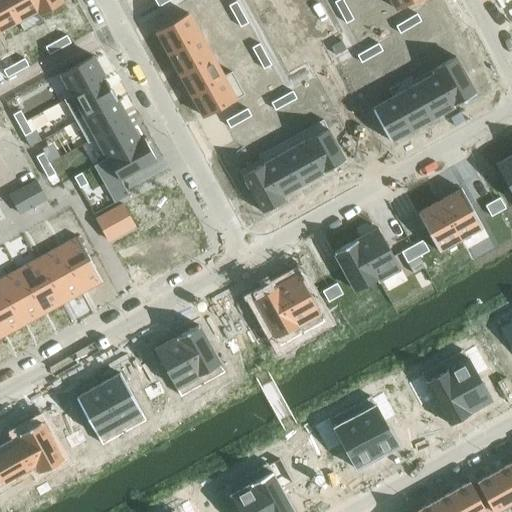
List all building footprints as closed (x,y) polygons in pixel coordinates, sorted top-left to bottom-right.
[(5,0),(0,0),(0,30),(17,21),(5,0)] [(32,0),(5,0),(17,21),(36,11),(37,10),(39,14),(40,13),(32,0)] [(61,0),(32,0),(40,13),(62,1),(61,0)] [(343,0),(337,0),(333,2),(339,13),(348,8),(343,0)] [(392,0),(398,10),(415,0),(392,0)] [(237,1),(228,6),(234,16),(242,11),(237,1)] [(348,8),(339,13),(345,23),(354,19),(348,8)] [(242,11),(234,16),(239,27),(248,22),(242,11)] [(188,13),(156,31),(168,53),(200,35),(188,13)] [(417,15),(406,20),(411,29),(422,23),(417,15)] [(406,20),(396,26),(401,35),(411,29),(406,20)] [(66,35),(55,41),(60,48),(70,42),(66,35)] [(200,35),(168,53),(180,74),(211,56),(200,35)] [(55,41),(45,47),(49,54),(60,48),(55,41)] [(378,43),(367,49),(372,58),(383,52),(378,43)] [(259,44),(250,48),(256,59),(265,54),(259,44)] [(367,49),(357,55),(362,64),(372,58),(367,49)] [(265,54),(256,59),(262,69),(270,65),(265,54)] [(92,55),(60,73),(72,94),(104,76),(92,55)] [(455,55),(433,68),(436,73),(451,101),(453,105),(476,93),(455,55)] [(211,56),(180,74),(191,95),(223,77),(211,56)] [(24,58),(14,64),(18,71),(28,66),(24,58)] [(14,64),(3,70),(7,78),(18,71),(14,64)] [(436,73),(415,85),(430,112),(432,117),(453,105),(451,101),(436,73)] [(72,94),(63,99),(76,122),(117,100),(104,76),(72,94)] [(223,77),(191,95),(204,117),(235,100),(223,77)] [(415,85),(394,96),(409,124),(411,129),(432,117),(430,112),(415,85)] [(291,90),(281,96),(285,104),(296,99),(291,90)] [(281,96),(270,101),(275,110),(285,104),(281,96)] [(394,96),(371,109),(389,141),(411,129),(409,124),(394,96)] [(117,100),(76,122),(88,143),(96,138),(128,120),(117,100)] [(245,107),(235,113),(240,122),(250,116),(245,107)] [(20,110),(12,114),(18,124),(26,120),(20,110)] [(235,113),(224,119),(229,128),(240,122),(235,113)] [(26,120),(18,124),(24,136),(32,131),(26,120)] [(128,120),(96,138),(107,157),(139,139),(128,120)] [(328,126),(305,139),(307,144),(323,172),(346,159),(331,131),(328,126)] [(139,139),(107,157),(119,180),(137,170),(156,160),(143,137),(139,139)] [(305,139),(284,150),(286,155),(302,183),(323,172),(307,144),(305,139)] [(284,150),(263,162),(265,167),(281,195),(302,183),(286,155),(284,150)] [(43,152),(36,156),(42,168),(50,164),(43,152)] [(511,160),(499,168),(511,191),(511,160)] [(263,162),(240,174),(243,179),(261,211),(283,199),(281,195),(265,167),(263,162)] [(50,164),(42,168),(47,178),(55,173),(50,164)] [(81,172),(74,177),(80,187),(87,183),(81,172)] [(36,181),(9,196),(19,213),(46,198),(36,181)] [(461,188),(439,200),(460,239),(482,227),(461,188)] [(501,198),(493,202),(499,213),(507,208),(501,198)] [(439,200),(417,212),(438,251),(460,239),(439,200)] [(493,202),(484,207),(490,218),(499,213),(493,202)] [(123,204),(96,219),(107,240),(134,225),(123,204)] [(377,228),(356,240),(377,279),(398,267),(377,228)] [(77,236),(56,247),(69,270),(90,258),(77,236)] [(356,240),(335,252),(356,290),(377,279),(356,240)] [(420,241),(412,246),(418,256),(426,252),(420,241)] [(412,246),(403,251),(409,261),(417,257),(418,256),(412,246)] [(56,247),(36,258),(49,281),(69,270),(56,247)] [(409,261),(407,262),(413,273),(423,267),(417,257),(409,261)] [(36,258),(16,270),(29,292),(49,281),(36,258)] [(90,258),(69,270),(81,292),(102,281),(90,258)] [(16,270),(0,278),(0,286),(9,303),(29,292),(16,270)] [(69,270),(49,281),(61,303),(81,292),(69,270)] [(298,274),(276,286),(302,333),(324,321),(298,274)] [(49,281),(29,292),(41,314),(61,303),(49,281)] [(337,281),(329,286),(334,296),(343,292),(337,281)] [(0,286),(0,307),(9,303),(0,286)] [(276,286),(254,298),(280,345),(302,333),(276,286)] [(329,286),(320,291),(326,301),(334,296),(329,286)] [(29,292),(9,303),(21,325),(41,314),(29,292)] [(9,303),(0,307),(0,333),(2,336),(21,325),(9,303)] [(510,322),(499,328),(511,350),(511,317),(509,319),(510,322)] [(198,325),(176,337),(202,383),(224,371),(198,325)] [(253,329),(246,333),(252,344),(259,340),(253,329)] [(176,337),(154,349),(180,396),(202,383),(176,337)] [(231,338),(219,345),(227,360),(240,354),(231,338)] [(468,358),(447,369),(470,412),(491,400),(476,374),(484,369),(476,354),(472,348),(464,352),(468,358)] [(423,374),(415,379),(419,385),(427,400),(435,396),(449,423),(470,412),(447,369),(426,381),(423,374)] [(119,373),(98,385),(123,432),(145,419),(119,373)] [(158,382),(151,386),(157,396),(164,392),(158,382)] [(98,385),(76,397),(102,444),(123,432),(98,385)] [(151,386),(143,389),(149,400),(157,396),(151,386)] [(377,408),(356,420),(379,462),(400,451),(385,424),(393,420),(385,404),(381,398),(373,402),(377,408)] [(332,425),(324,429),(328,435),(336,451),(344,447),(358,473),(379,462),(356,420),(335,431),(332,425)] [(41,421),(18,433),(22,441),(35,463),(39,472),(62,459),(41,421)] [(79,430),(72,434),(78,444),(85,440),(79,430)] [(72,434),(65,438),(71,448),(78,444),(72,434)] [(22,441),(0,452),(0,482),(35,463),(22,441)] [(269,468),(249,479),(266,511),(288,511),(292,510),(278,483),(285,479),(277,464),(274,457),(266,462),(269,468)] [(511,461),(494,471),(510,500),(511,503),(511,502),(511,464),(511,461)] [(494,471),(477,480),(494,511),(495,511),(501,509),(511,503),(510,500),(494,471)] [(224,484),(217,489),(220,495),(229,510),(236,506),(239,511),(266,511),(249,479),(228,491),(224,484)] [(485,511),(468,481),(451,491),(463,511),(485,511)] [(46,482),(35,488),(39,496),(51,490),(46,482)] [(463,511),(451,491),(435,500),(441,511),(463,511)] [(441,511),(435,500),(418,509),(419,511),(441,511)]
